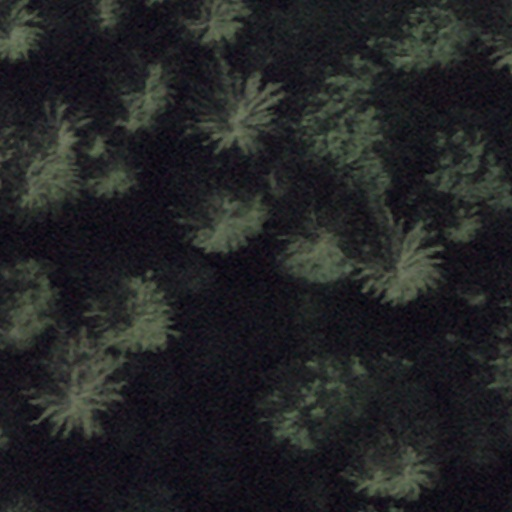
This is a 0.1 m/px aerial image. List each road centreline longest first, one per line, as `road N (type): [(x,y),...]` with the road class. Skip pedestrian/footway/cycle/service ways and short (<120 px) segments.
road 1 (track): [(0,207),(63,200),(242,239),(382,289),(511,360)]
road 2 (track): [(222,0),(0,66)]
